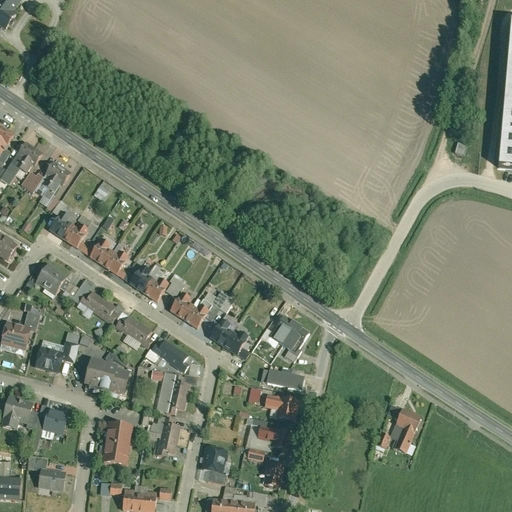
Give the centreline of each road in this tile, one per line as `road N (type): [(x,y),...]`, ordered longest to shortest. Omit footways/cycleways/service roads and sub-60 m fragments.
road 1 (residential): [(0,294),(32,246),(53,242),(204,344),(208,360),(178,511)]
road 2 (tertiary): [(337,322),(0,93)]
road 3 (tertiary): [(511,437),(337,322)]
road 4 (residential): [(0,371),(86,397),(76,511)]
road 5 (residential): [(288,511),(337,322)]
road 6 (track): [(439,184),(437,156),(491,0)]
